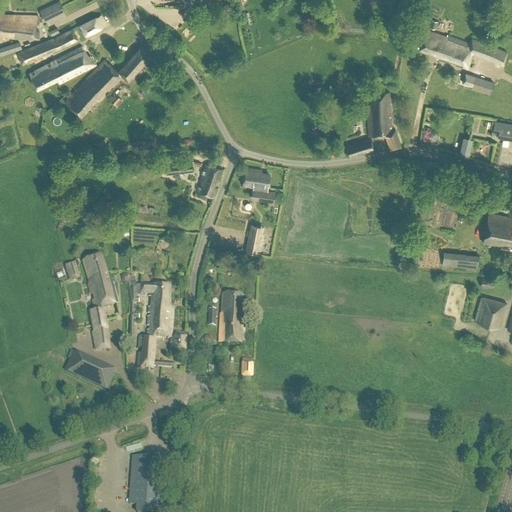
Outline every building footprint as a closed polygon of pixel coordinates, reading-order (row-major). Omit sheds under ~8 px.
[(54,14),(49,5),(39,10),(44,19),(54,14)] [(39,23),(39,14),(36,14),(10,14),(10,15),(0,14),(0,35),(5,36),(5,35),(10,35),(10,37),(39,38),(39,30),(34,30),(34,23),(39,23)] [(85,36),(103,27),(96,15),(79,24),(85,36)] [(428,26),(434,28),(437,21),(431,19),(428,26)] [(57,27),(50,31),(52,36),(59,32),(57,27)] [(22,64),(59,50),(78,40),(72,28),(51,39),(17,52),(22,64)] [(468,51),(503,64),(507,52),(490,45),(483,42),(475,39),(471,38),(469,42),(455,36),(446,33),(445,33),(444,34),(444,35),(426,28),(419,47),(419,48),(438,55),(437,57),(443,60),(444,56),(455,61),(454,64),(465,68),(467,68),(469,64),(470,60),(466,59),(466,58),(468,51)] [(136,42),(141,35),(136,31),(131,39),(136,42)] [(57,58),(29,72),(36,88),(60,77),(62,81),(80,72),(79,70),(87,66),(88,68),(96,64),(90,54),(88,55),(82,45),(57,58)] [(118,70),(123,75),(127,79),(146,59),(149,56),(142,49),(140,47),(118,70)] [(99,100),(123,75),(118,70),(118,71),(105,59),(66,101),(81,115),(97,98),(99,100)] [(464,73),(461,83),(471,86),(475,76),(464,73)] [(389,105),(389,92),(369,93),(370,105),(367,106),(369,136),(386,136),(390,149),(400,145),(395,128),(392,129),(391,105),(389,105)] [(117,106),(123,100),(116,94),(111,100),(117,106)] [(511,140),(511,123),(495,120),(493,131),(498,132),(497,137),(511,140)] [(349,157),(374,149),(370,137),(345,145),(349,157)] [(98,150),(108,145),(105,139),(95,144),(98,150)] [(167,174),(193,171),(192,159),(166,161),(167,174)] [(218,182),(222,168),(206,163),(200,180),(201,180),(197,192),(213,197),(216,188),(213,187),(215,181),(218,182)] [(269,175),(261,173),(261,170),(255,169),(245,168),(242,184),(242,186),(253,187),(253,188),(260,189),(258,200),(273,203),(275,192),(267,191),(267,188),(269,175)] [(511,216),(488,212),(483,242),(511,247),(511,216)] [(250,231),(246,250),(259,253),(262,240),(263,240),(265,234),(250,231)] [(477,273),(477,255),(442,254),(442,272),(477,273)] [(94,302),(93,302),(96,311),(90,313),(94,335),(96,352),(110,351),(104,309),(118,304),(111,277),(107,278),(101,256),(83,262),(91,296),(92,295),(94,302)] [(71,283),(80,280),(76,264),(66,267),(71,283)] [(481,288),(494,287),(494,277),(481,278),(481,288)] [(137,295),(140,295),(141,287),(141,286),(136,286),(136,280),(130,280),(131,305),(130,349),(135,349),(135,338),(134,338),(134,320),(140,320),(140,315),(134,314),(135,305),(139,305),(140,298),(137,298),(137,295)] [(141,287),(140,295),(140,296),(152,296),(149,338),(140,338),(139,349),(142,349),(141,355),(138,355),(137,370),(153,371),(155,339),(172,340),(174,309),(170,309),(172,288),(141,287)] [(241,320),(242,296),(223,296),(222,316),(221,316),(220,345),(244,345),(245,320),(241,320)] [(501,328),(507,303),(480,296),(474,321),(501,328)] [(185,357),(186,334),(175,334),(175,342),(171,342),(170,356),(185,357)] [(64,373),(68,375),(107,393),(117,372),(71,351),(67,360),(70,361),(64,373)] [(252,378),(252,366),(252,360),(243,360),(243,364),(242,364),(241,378),(242,378),(242,382),(250,382),(251,378),(252,378)] [(161,508),(165,460),(133,458),(129,506),(137,506),(137,511),(152,511),(153,508),(161,508)]
